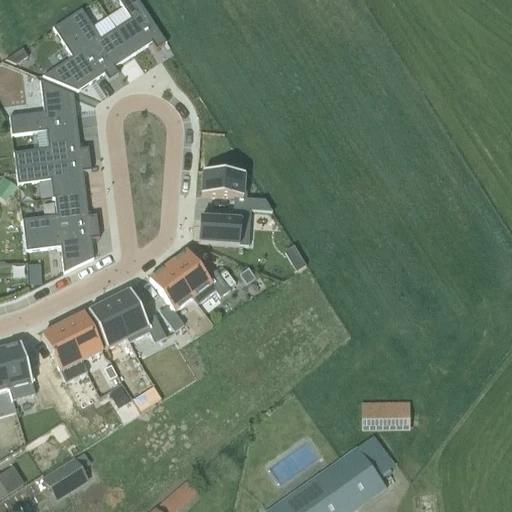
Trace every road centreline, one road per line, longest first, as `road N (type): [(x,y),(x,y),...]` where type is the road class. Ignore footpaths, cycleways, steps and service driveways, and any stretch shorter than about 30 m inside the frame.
road 1 (residential): [(121,263),(107,106),(160,101),(174,119),(164,244)]
road 2 (residential): [(121,263),(0,321)]
